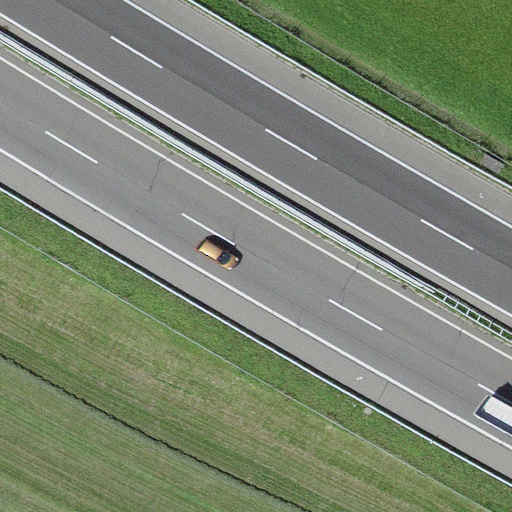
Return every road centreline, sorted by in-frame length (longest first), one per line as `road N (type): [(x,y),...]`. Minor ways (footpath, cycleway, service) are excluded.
road 1 (motorway): [(0,106),(511,406)]
road 2 (motorway): [(511,270),(53,0)]
